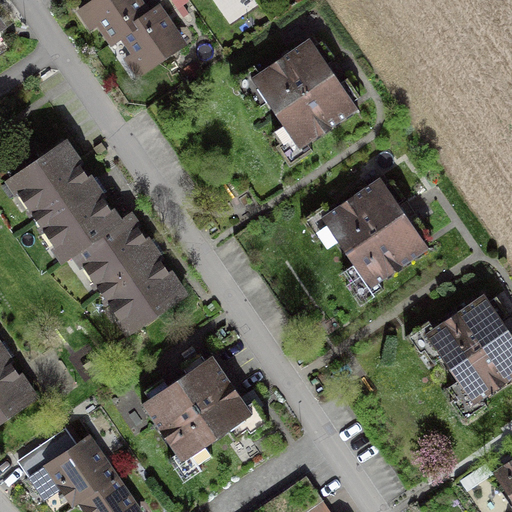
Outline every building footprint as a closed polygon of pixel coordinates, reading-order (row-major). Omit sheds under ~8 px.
[(126,41),(152,21),(135,0),(103,0),(86,13),(101,33),(104,30),(117,48),(126,41)] [(152,21),(126,41),(148,70),(183,45),(161,15),(152,21)] [(356,111),(308,42),(252,81),(299,149),(356,111)] [(172,91),(148,108),(208,194),(232,177),(172,91)] [(122,225),(67,154),(22,189),(77,260),(82,256),(122,225)] [(427,254),(377,182),(321,221),(371,293),(427,254)] [(185,291),(129,219),(122,225),(82,256),(137,327),(185,291)] [(258,219),(234,235),(294,321),(317,305),(258,219)] [(511,390),(511,325),(494,299),(436,338),(485,409),(511,390)] [(0,426),(38,398),(0,349),(0,426)] [(222,360),(153,406),(192,463),(261,418),(222,360)] [(374,390),(350,406),(359,419),(383,402),(374,390)] [(392,416),(383,402),(359,419),(368,432),(392,416)] [(399,426),(392,416),(368,432),(375,443),(399,426)] [(407,438),(399,426),(375,443),(383,454),(407,438)] [(77,506),(81,503),(113,479),(86,442),(77,449),(65,432),(21,464),(31,478),(48,466),(77,506)] [(415,450),(407,438),(383,454),(391,466),(415,450)] [(423,462),(415,450),(391,466),(399,478),(423,462)] [(511,459),(509,462),(495,471),(511,496),(511,459)] [(432,474),(423,462),(399,478),(408,491),(432,474)] [(306,476),(294,485),(311,509),(323,501),(306,476)] [(137,511),(113,479),(81,503),(87,511),(137,511)] [(294,485),(282,493),(295,511),(306,511),(311,509),(294,485)] [(437,511),(451,503),(443,491),(419,507),(422,511),(437,511)] [(295,511),(282,493),(270,501),(277,511),(295,511)] [(277,511),(270,501),(258,509),(260,511),(277,511)] [(457,511),(451,503),(437,511),(457,511)]
